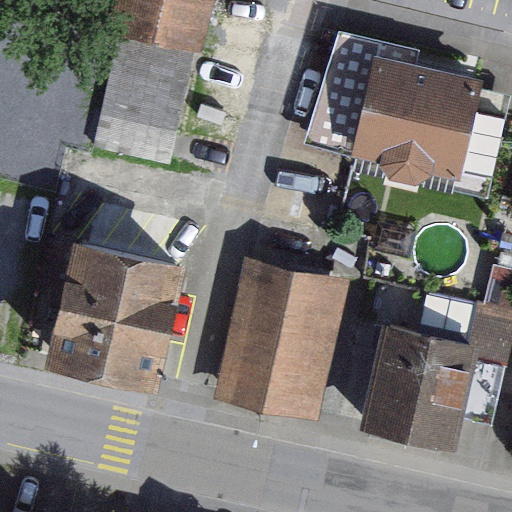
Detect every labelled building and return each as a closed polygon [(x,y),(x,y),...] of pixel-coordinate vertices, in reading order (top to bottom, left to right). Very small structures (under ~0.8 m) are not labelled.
[(221,0),(127,0),(92,144),(180,166),(221,0)] [(491,190),(511,106),(511,87),(417,64),(420,53),(336,32),(307,144),(388,165),(384,179),(423,189),(427,173),(491,190)] [(150,390),(177,271),(78,249),(51,367),(150,390)] [(346,287),(249,266),(220,399),(318,420),(346,287)] [(484,342),(385,321),(362,433),(462,454),(484,342)]
